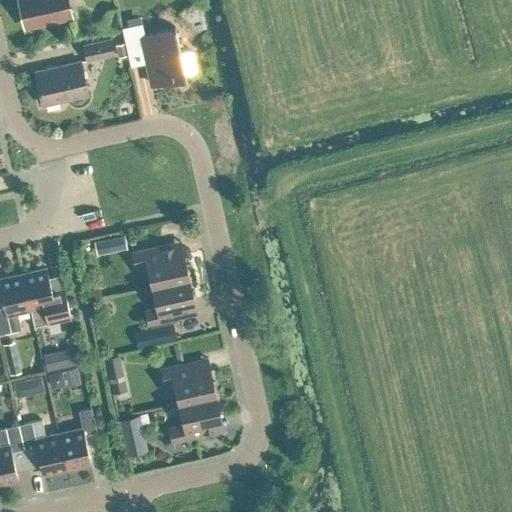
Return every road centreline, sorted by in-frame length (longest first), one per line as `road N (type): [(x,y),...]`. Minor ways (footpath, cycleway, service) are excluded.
road 1 (residential): [(44,147),(153,123),(190,139),(259,418),(255,447),(240,463),(122,492)]
road 2 (residential): [(0,236),(60,221),(44,147)]
